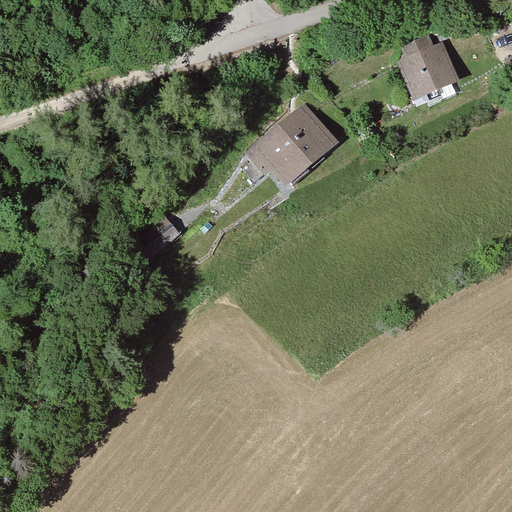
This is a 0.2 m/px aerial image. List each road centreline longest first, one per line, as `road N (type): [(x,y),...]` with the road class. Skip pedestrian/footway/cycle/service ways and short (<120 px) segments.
road 1 (track): [(0,125),(245,40)]
road 2 (residential): [(383,0),(245,40),(252,0)]
